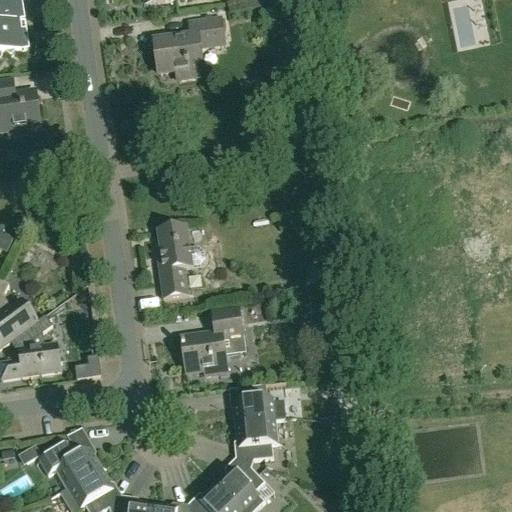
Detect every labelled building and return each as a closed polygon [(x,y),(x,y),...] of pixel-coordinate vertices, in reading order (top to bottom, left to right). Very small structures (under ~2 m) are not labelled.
[(0,1),(0,54),(4,54),(10,58),(14,52),(28,50),(24,19),(3,22),(0,1)] [(198,51),(223,47),(219,20),(187,25),(189,40),(152,45),(157,75),(175,73),(177,82),(202,79),(198,51)] [(26,129),(39,128),(34,93),(14,96),(12,83),(0,84),(0,133),(6,133),(7,138),(27,135),(26,129)] [(461,245),(507,245),(508,168),(469,168),(469,183),(461,183),(461,245)] [(189,250),(186,229),(156,234),(161,270),(157,270),(162,302),(188,298),(184,272),(192,270),(192,268),(199,267),(204,261),(203,253),(197,249),(189,250)] [(13,242),(0,235),(0,251),(7,255),(13,242)] [(0,351),(25,333),(37,324),(21,302),(10,309),(3,299),(9,287),(0,282),(0,351)] [(226,358),(245,355),(239,311),(211,315),(213,335),(181,339),(186,376),(203,373),(203,378),(228,374),(226,358)] [(53,328),(45,318),(37,324),(25,333),(32,343),(33,350),(19,352),(21,363),(0,366),(0,370),(2,382),(61,374),(57,346),(44,348),(43,336),(53,328)] [(233,403),(236,427),(275,423),(285,422),(283,403),(273,404),(273,399),(267,400),(266,387),(246,389),(248,402),(233,403)] [(278,446),(275,423),(236,427),(238,450),(252,449),(254,462),(273,460),(272,447),(278,446)] [(60,496),(101,472),(90,452),(77,459),(69,445),(38,464),(47,478),(55,473),(67,491),(60,496)] [(231,470),(214,486),(238,511),(256,511),(264,504),(255,494),(265,485),(251,470),(241,480),(231,470)] [(101,472),(60,496),(69,511),(79,511),(84,509),(86,511),(106,511),(108,511),(101,499),(113,492),(101,472)] [(238,511),(214,486),(197,503),(205,511),(238,511)] [(153,511),(154,506),(131,503),(129,511),(153,511)]
